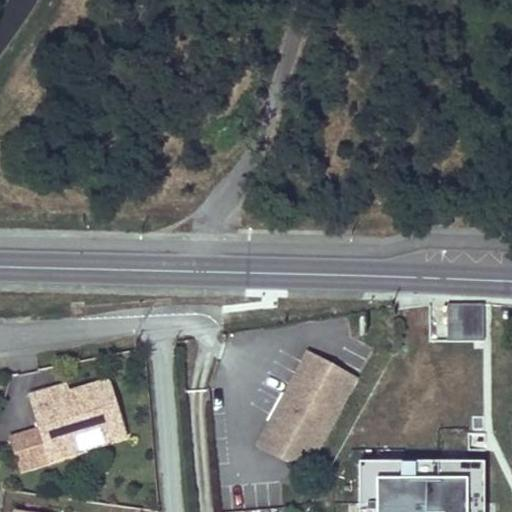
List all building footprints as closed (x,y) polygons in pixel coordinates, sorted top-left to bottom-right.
[(447,305),(447,341),(482,341),(482,305),(447,305)] [(353,381),(304,355),(256,447),(305,473),(353,381)] [(54,388),(28,395),(46,459),(76,450),(72,434),(98,426),(103,442),(125,436),(109,380),(68,392),(56,395),(54,388)] [(54,388),(56,395),(68,392),(65,384),(54,388)] [(483,511),(484,469),(359,469),(358,511),(483,511)]
